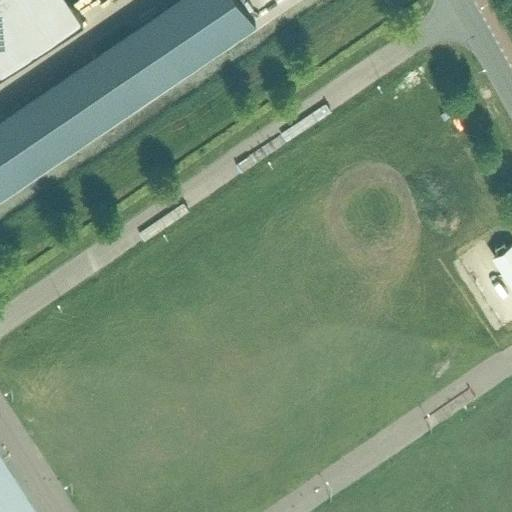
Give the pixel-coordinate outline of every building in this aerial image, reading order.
[(70,0),(0,0),(0,67),(81,16),(70,0)] [(0,192),(254,20),(240,0),(174,0),(0,118),(0,192)] [(422,110),(378,140),(449,250),(493,220),(422,110)] [(199,269),(179,282),(224,351),(309,295),(263,226),(260,228),(247,208),(190,245),(187,242),(183,245),(199,269)] [(511,242),(511,241),(493,253),(511,282),(511,242)] [(322,315),(238,370),(283,438),(303,424),(319,448),(382,407),(322,315)] [(69,325),(12,363),(25,383),(22,386),(67,454),(152,399),(106,330),(86,343),(71,319),(67,322),(69,325)] [(165,419),(81,473),(106,511),(197,511),(189,500),(209,486),(165,419)] [(0,511),(27,511),(0,469),(0,511)]
